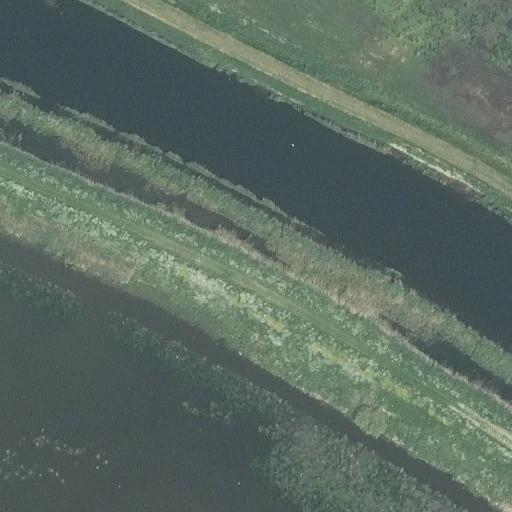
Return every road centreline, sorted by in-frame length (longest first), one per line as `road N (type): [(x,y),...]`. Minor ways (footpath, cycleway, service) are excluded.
road 1 (track): [(0,181),(304,325),(511,444)]
road 2 (track): [(511,208),(343,110),(125,0)]
